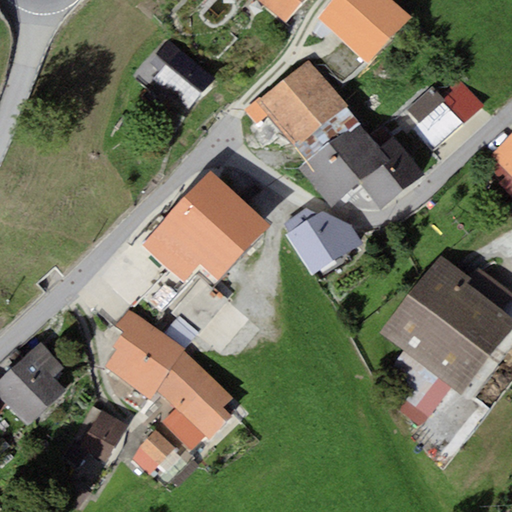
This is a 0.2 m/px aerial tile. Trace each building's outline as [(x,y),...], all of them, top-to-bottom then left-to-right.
[(307,0),(257,0),(287,25),(307,0)] [(332,0),(317,18),(319,20),(333,32),(369,63),(411,16),(392,0),(332,0)] [(333,32),(319,20),(313,32),(322,39),(333,32)] [(157,82),(188,109),(216,78),(168,36),(133,76),(149,91),(157,82)] [(255,101),(244,110),(258,127),(268,119),(307,165),(360,121),(309,60),(257,103),(255,101)] [(459,79),(441,96),(446,101),(443,103),(463,126),(485,106),(459,79)] [(420,124),(443,103),(446,101),(441,96),(433,86),(407,110),(420,124)] [(420,124),(413,130),(433,153),(463,126),(443,103),(420,124)] [(360,121),(307,165),(302,166),(333,204),(360,183),(390,159),(370,134),(360,121)] [(390,159),(360,183),(381,209),(424,173),(408,153),(411,151),(402,141),(400,143),(394,137),(392,138),(381,125),(370,134),(390,159)] [(511,137),(493,155),(511,176),(511,137)] [(212,170),(159,226),(199,264),(217,281),(270,225),(212,170)] [(308,209),(285,224),(291,233),(289,235),(296,243),(294,245),(312,273),(316,271),(321,280),(352,262),(346,252),(363,242),(346,222),(332,218),(328,213),(324,213),(313,218),(308,209)] [(199,264),(159,226),(141,245),(184,281),(199,264)] [(472,278),(441,254),(381,332),(406,351),(452,387),(462,394),(511,328),(511,316),(468,283),(472,278)] [(202,278),(173,312),(200,334),(229,301),(202,278)] [(164,334),(129,309),(117,327),(124,331),(113,347),(117,349),(105,367),(150,399),(157,390),(186,349),(184,348),(196,335),(177,318),(164,334)] [(42,342),(0,380),(0,397),(27,426),(67,390),(55,376),(65,367),(42,342)] [(234,397),(186,349),(157,390),(177,408),(163,421),(191,450),(206,434),(211,438),(234,416),(224,407),(234,397)] [(430,418),(452,387),(406,351),(388,375),(410,391),(404,399),(430,418)] [(128,425),(102,410),(80,448),(106,463),(128,425)] [(141,445),(133,460),(150,476),(176,448),(155,431),(141,445)] [(42,475),(25,491),(35,501),(52,485),(42,475)]
